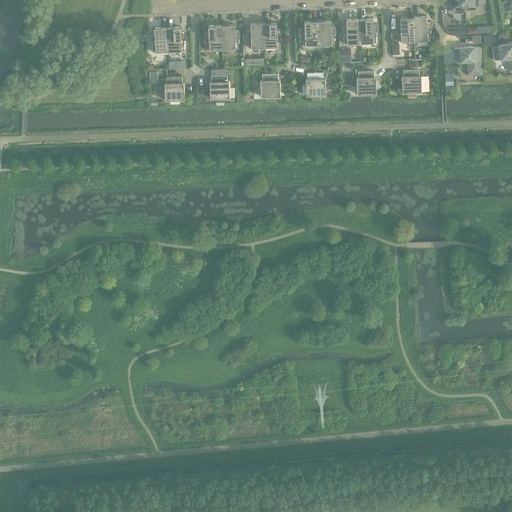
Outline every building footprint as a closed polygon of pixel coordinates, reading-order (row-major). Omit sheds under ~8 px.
[(445,0),(446,4),(452,4),(453,8),(454,8),(454,13),(465,13),(465,8),(464,0),(445,0)] [(414,41),(414,17),(400,18),(401,24),(396,24),(396,31),(398,31),(399,42),(414,41)] [(427,17),(414,17),(414,41),(430,40),(430,30),(432,30),(432,23),(427,23),(427,17)] [(361,43),(360,19),(346,20),(347,26),(342,27),(342,34),(344,34),(345,44),(361,43)] [(373,19),(360,19),(361,43),(377,43),(376,32),(378,32),(378,25),(373,25),(373,19)] [(319,45),(318,21),(304,22),(305,28),(300,28),(300,35),(302,35),(303,46),(319,45)] [(331,21),(318,21),(319,45),(335,45),(334,34),(336,34),(336,27),(331,27),(331,21)] [(277,23),(264,24),(265,47),(281,47),(280,36),(282,36),(282,29),(277,29),(277,23)] [(265,47),(264,24),(250,24),(251,30),(246,31),(246,38),(248,38),(249,48),(265,47)] [(223,49),(222,25),(208,26),(209,32),(204,32),(204,39),(206,39),(207,50),(223,49)] [(235,25),(222,25),(223,49),(239,49),(238,38),(240,38),(240,31),(235,31),(235,25)] [(181,27),(168,28),(169,52),(185,51),(184,40),(186,40),(186,33),(181,33),(181,27)] [(169,52),(168,28),(155,28),(155,35),(150,35),(150,42),(152,42),(153,52),(169,52)] [(511,43),(499,45),(499,46),(493,47),(495,60),(501,59),(501,60),(508,59),(510,72),(511,71),(511,43)] [(475,47),(460,47),(460,48),(454,48),(454,61),(461,61),(461,62),(468,62),(468,75),(482,74),(481,47),(475,47)] [(402,81),(402,93),(408,92),(408,96),(416,96),(416,92),(422,92),(421,76),(419,76),(419,69),(403,70),(404,81),(402,81)] [(358,78),(357,78),(357,94),(363,94),(363,97),(371,97),(371,94),(376,93),(376,82),(375,82),(374,71),(365,71),(358,71),(358,78)] [(306,84),(306,85),(303,85),(303,94),(306,94),(306,96),(312,95),(312,99),(320,98),(320,95),(326,95),(325,78),(323,79),(323,72),(307,73),(308,84),(306,84)] [(454,73),(445,73),(445,90),(445,92),(454,92),(454,73)] [(263,80),(261,80),(261,97),(267,97),(267,100),(275,100),(275,96),(280,96),(280,85),(279,85),(278,74),(262,74),(263,80)] [(212,87),(210,87),(211,98),(216,98),(216,102),(224,101),(224,98),(230,98),(229,81),(228,82),(227,75),(211,76),(212,87)] [(165,83),(165,100),(171,100),(171,103),(179,103),(179,99),(185,99),(184,88),(183,88),(182,77),(166,77),(167,83),(165,83)]
